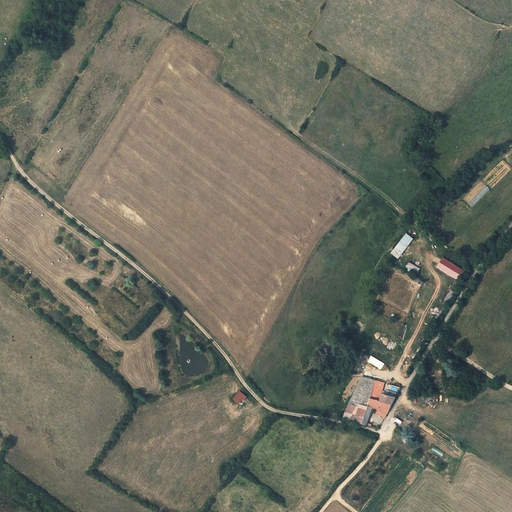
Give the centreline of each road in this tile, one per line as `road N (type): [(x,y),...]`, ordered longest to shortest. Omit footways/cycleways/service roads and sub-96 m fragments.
road 1 (track): [(381,437),(270,411),(170,298),(36,189),(0,145)]
road 2 (unclassified): [(381,437),(461,295),(511,228)]
